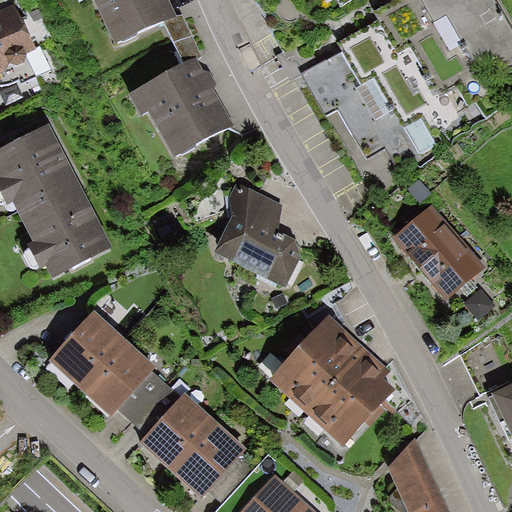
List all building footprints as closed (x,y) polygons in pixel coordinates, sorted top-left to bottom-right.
[(176,15),(169,0),(94,0),(116,44),(176,15)] [(511,76),(511,27),(496,0),(395,0),(375,11),(379,20),(376,22),(336,43),(342,52),(339,54),(301,75),(325,117),(329,115),(375,195),(486,119),(477,102),(511,76)] [(36,48),(14,5),(0,11),(0,85),(8,85),(19,81),(22,85),(52,69),(41,47),(36,48)] [(195,58),(131,95),(142,114),(149,110),(176,157),(233,124),(195,58)] [(114,250),(50,122),(0,147),(0,191),(8,207),(13,204),(33,243),(29,245),(41,270),(45,268),(52,281),(114,250)] [(280,206),(238,188),(209,257),(277,286),(293,248),(267,236),(280,206)] [(485,268),(430,204),(392,237),(409,258),(434,286),(447,301),(485,268)] [(95,311),(50,361),(111,414),(117,407),(151,368),(155,364),(95,311)] [(389,370),(329,315),(270,379),(341,443),(393,387),(382,377),(389,370)] [(181,395),(151,368),(117,407),(147,433),(181,395)] [(511,385),(493,395),(511,435),(511,385)] [(147,433),(140,441),(202,496),(208,489),(242,451),(246,446),(184,392),(181,395),(147,433)] [(450,511),(417,439),(387,471),(406,511),(450,511)] [(257,465),(242,451),(208,489),(223,503),(257,465)] [(223,503),(214,511),(335,511),(268,452),(257,465),(223,503)]
